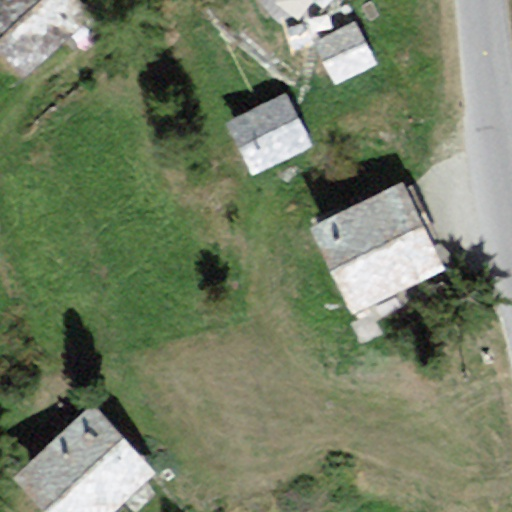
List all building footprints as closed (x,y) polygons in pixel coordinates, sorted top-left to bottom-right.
[(67,0),(0,0),(0,45),(19,67),(64,27),(80,14),(67,0)] [(356,26),(320,42),(336,78),(373,61),(356,26)] [(289,99),(238,122),(258,166),(309,143),(299,121),(289,99)] [(402,191),(318,231),(351,301),(435,261),(413,214),(402,191)] [(93,412),(18,479),(47,511),(105,511),(148,474),(121,443),(93,412)]
